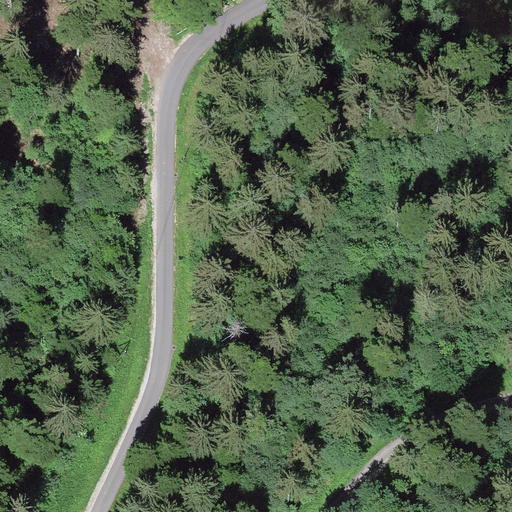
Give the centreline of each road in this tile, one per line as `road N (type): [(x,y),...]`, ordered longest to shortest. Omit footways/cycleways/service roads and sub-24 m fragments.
road 1 (residential): [(261,0),(202,46),(178,78),(166,355),(98,511)]
road 2 (unclassified): [(511,393),(417,426),(326,511)]
